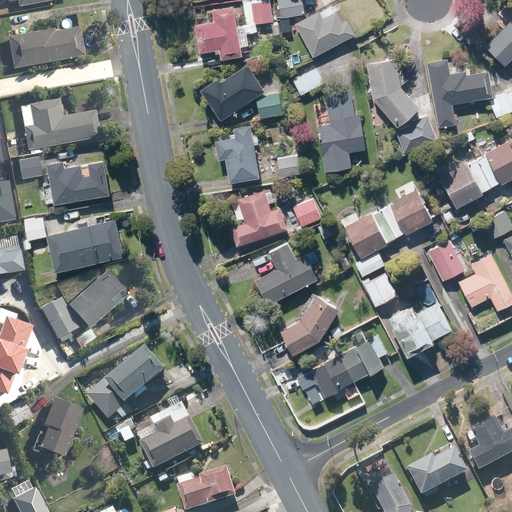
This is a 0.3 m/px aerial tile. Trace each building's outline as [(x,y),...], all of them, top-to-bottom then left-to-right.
[(274,21),(271,0),(262,0),(252,1),(254,23),(274,21)] [(306,14),(303,0),(278,0),(281,17),(306,14)] [(215,21),(197,24),(201,51),(220,48),(221,57),(243,53),(235,5),(213,8),(215,21)] [(325,18),(320,9),(297,22),(315,55),(357,32),(349,17),(344,20),(338,10),(325,18)] [(511,19),(487,43),(507,63),(511,57),(511,19)] [(56,27),(8,37),(14,69),(87,55),(81,25),(56,30),(56,27)] [(454,103),(494,96),(490,70),(466,74),(465,70),(450,73),(448,57),(428,61),(439,125),(457,122),(454,103)] [(400,124),(421,104),(402,83),(399,58),(370,61),(374,96),(400,124)] [(266,89),(249,63),(225,78),(222,74),(203,87),(223,117),(266,89)] [(326,82),(320,67),(293,80),(300,95),(326,82)] [(511,111),(511,86),(495,93),(504,114),(511,111)] [(351,88),(325,92),(330,123),(317,126),(325,170),(352,165),(350,151),(367,147),(361,112),(356,113),(351,88)] [(258,94),(261,116),(284,113),(280,91),(258,94)] [(61,99),(22,107),(29,150),(102,136),(97,110),(64,116),(61,99)] [(438,139),(430,116),(396,128),(404,151),(438,139)] [(252,123),(235,126),(236,137),(217,140),(219,159),(227,158),(230,180),(260,176),(252,123)] [(511,177),(511,136),(484,152),(486,155),(469,164),(468,162),(442,177),(459,207),(485,192),(484,189),(501,180),(502,183),(511,177)] [(40,156),(18,161),(22,181),(44,177),(40,156)] [(66,160),(50,163),(57,202),(112,192),(106,160),(67,167),(66,160)] [(0,219),(15,217),(9,179),(0,180),(0,219)] [(357,211),(342,219),(362,257),(355,260),(363,274),(385,263),(377,248),(390,242),(389,240),(406,231),(407,233),(435,218),(418,187),(390,202),(391,204),(374,213),(373,210),(360,217),(357,211)] [(247,220),(233,225),(239,243),(289,227),(283,208),(273,212),(266,189),(240,197),(247,220)] [(322,218),(313,197),(293,206),(301,227),(322,218)] [(457,221),(449,206),(440,211),(448,226),(457,221)] [(492,237),(511,226),(511,219),(507,209),(484,221),(492,237)] [(44,215),(26,219),(29,238),(47,234),(44,215)] [(117,218),(49,234),(57,270),(125,254),(117,218)] [(333,232),(328,222),(319,226),(324,236),(333,232)] [(450,238),(428,249),(444,279),(466,268),(450,238)] [(312,264),(318,261),(312,251),(307,255),(305,252),(297,257),(289,241),(270,252),(279,267),(258,279),(271,303),(319,276),(312,264)] [(0,274),(26,271),(21,245),(0,248),(0,274)] [(344,268),(351,264),(344,250),(337,254),(344,268)] [(511,288),(493,251),(472,262),(477,271),(461,280),(473,305),(491,296),(498,308),(511,300),(511,288)] [(125,289),(107,270),(70,305),(91,328),(116,304),(113,301),(125,289)] [(387,273),(365,284),(377,305),(398,294),(387,273)] [(300,318),(283,327),(296,351),(323,336),(322,335),(341,306),(318,291),(300,318)] [(61,296),(41,308),(59,339),(79,327),(61,296)] [(396,324),(394,325),(410,354),(436,339),(435,337),(453,327),(437,300),(416,312),(411,303),(391,314),(396,324)] [(0,322),(4,324),(0,335),(0,391),(8,394),(16,373),(20,375),(29,350),(26,348),(34,325),(16,319),(17,314),(1,308),(0,309),(0,322)] [(90,328),(76,340),(83,348),(97,336),(90,328)] [(313,370),(299,377),(304,387),(318,380),(326,395),(384,364),(380,355),(387,351),(378,333),(367,338),(363,330),(354,334),(359,343),(311,368),(313,370)] [(167,369),(145,346),(107,381),(106,379),(88,395),(111,420),(167,369)] [(55,398),(39,446),(67,456),(84,408),(55,398)] [(6,410),(15,427),(33,417),(24,401),(6,410)] [(138,435),(150,459),(144,462),(148,471),(155,467),(156,469),(205,444),(183,402),(154,417),(158,424),(138,435)] [(470,429),(480,447),(469,452),(479,471),(511,453),(511,429),(505,434),(495,415),(470,429)] [(120,432),(122,431),(128,442),(136,438),(132,431),(137,429),(132,419),(130,420),(120,424),(117,426),(120,432)] [(435,459),(433,455),(408,468),(424,499),(440,490),(438,488),(468,472),(456,448),(435,459)] [(0,481),(17,478),(15,466),(12,466),(8,449),(0,450),(0,481)] [(177,478),(178,482),(186,511),(238,496),(229,467),(200,475),(201,478),(193,480),(192,474),(177,478)] [(396,475),(372,488),(384,511),(411,511),(412,506),(396,475)] [(20,511),(49,511),(36,487),(14,499),(20,511)]
